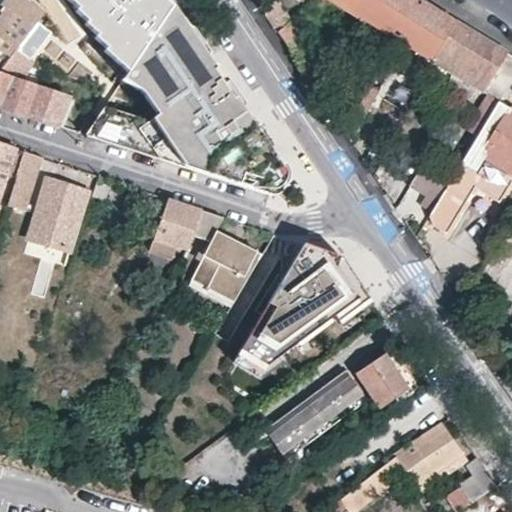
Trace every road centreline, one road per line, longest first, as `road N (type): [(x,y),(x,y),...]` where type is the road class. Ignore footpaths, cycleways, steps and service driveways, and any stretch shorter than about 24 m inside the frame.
road 1 (residential): [(356,213),(318,226),(0,125)]
road 2 (residential): [(356,213),(511,437)]
road 3 (residential): [(215,0),(356,213)]
